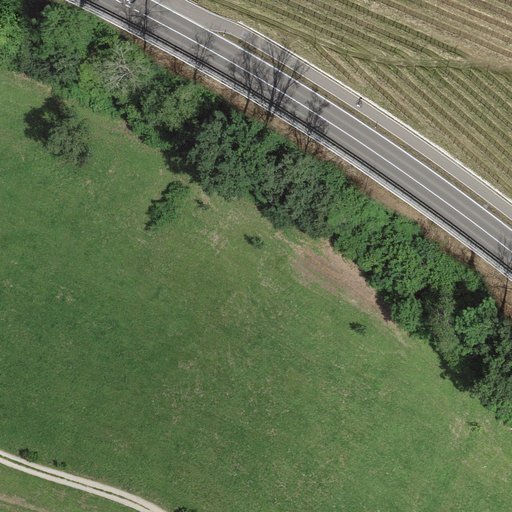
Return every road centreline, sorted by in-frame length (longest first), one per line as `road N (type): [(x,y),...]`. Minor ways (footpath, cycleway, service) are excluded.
road 1 (secondary): [(114,0),(324,118),(511,250)]
road 2 (track): [(0,455),(155,511)]
